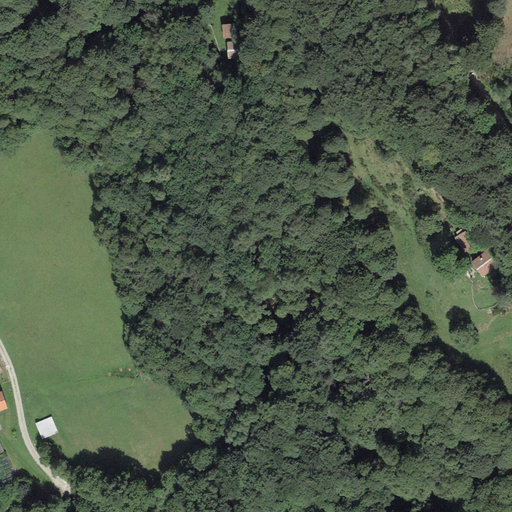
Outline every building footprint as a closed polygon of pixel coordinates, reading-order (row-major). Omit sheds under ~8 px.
[(232,40),(232,25),(223,25),(223,40),(232,40)] [(239,60),(237,42),(227,43),(229,61),(239,60)] [(455,237),(468,254),(483,244),(470,226),(455,237)] [(471,260),(482,277),(499,266),(488,249),(471,260)] [(36,423),(43,440),(58,434),(52,417),(36,423)]
